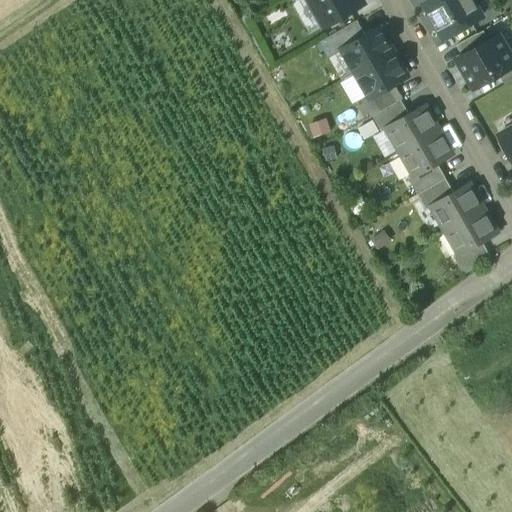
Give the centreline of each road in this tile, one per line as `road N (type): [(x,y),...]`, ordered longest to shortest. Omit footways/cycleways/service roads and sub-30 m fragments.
road 1 (residential): [(178,511),(511,261)]
road 2 (residential): [(511,201),(394,0)]
